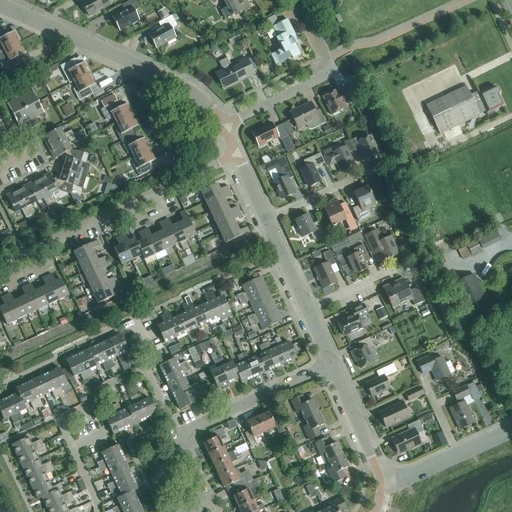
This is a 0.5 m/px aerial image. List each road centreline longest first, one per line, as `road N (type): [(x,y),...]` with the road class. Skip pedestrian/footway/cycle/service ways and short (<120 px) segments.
road 1 (residential): [(179,436),(146,367),(97,387),(89,407),(59,421),(100,511)]
road 2 (residential): [(15,261),(235,157)]
road 3 (residential): [(222,130),(336,72),(299,0)]
road 4 (residential): [(179,436),(329,364)]
road 5 (residential): [(148,69),(0,4)]
road 6 (residential): [(222,130),(170,154),(143,96),(148,69)]
road 7 (residential): [(381,487),(329,364)]
